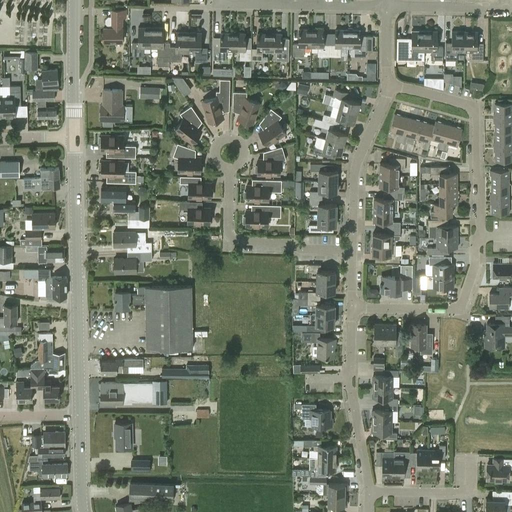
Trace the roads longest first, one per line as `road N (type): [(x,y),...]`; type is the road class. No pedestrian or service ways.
road 1 (tertiary): [(78,415),(75,136)]
road 2 (residential): [(477,237),(475,107),(386,84)]
road 3 (residential): [(351,252),(236,241),(227,229),(229,167)]
road 4 (residential): [(368,491),(348,380),(350,307)]
road 5 (residential): [(350,307),(460,309),(477,237)]
road 6 (residential): [(351,252),(353,168),(386,84)]
road 7 (residential): [(385,5),(216,6)]
road 8 (residential): [(368,491),(470,492),(471,455)]
road 9 (tertiary): [(75,136),(73,0)]
road 10 (residential): [(505,7),(385,5)]
